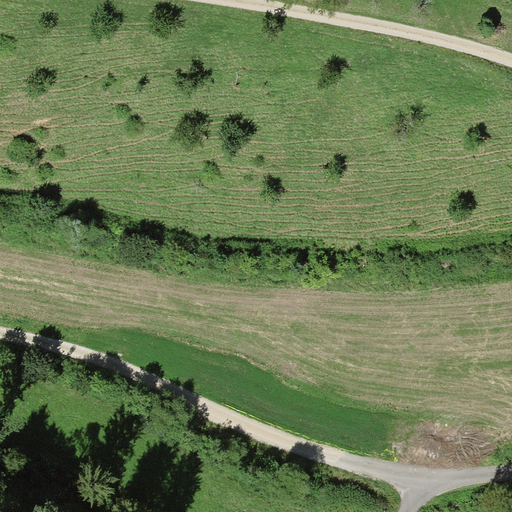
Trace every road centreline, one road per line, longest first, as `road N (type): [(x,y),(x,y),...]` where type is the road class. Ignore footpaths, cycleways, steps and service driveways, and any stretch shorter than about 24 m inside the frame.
road 1 (track): [(0,335),(149,381),(286,442),(391,472),(417,486),(399,511)]
road 2 (track): [(511,61),(340,18),(225,0)]
